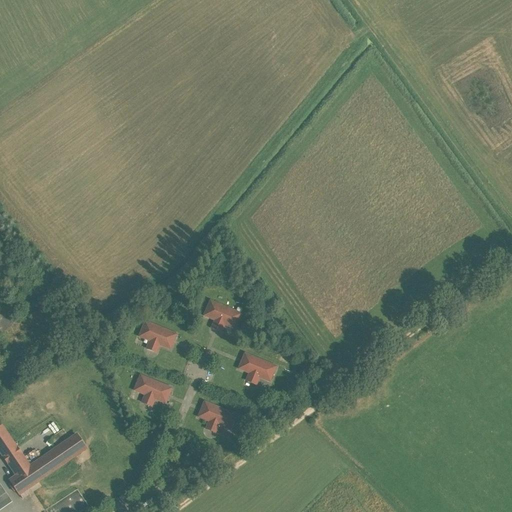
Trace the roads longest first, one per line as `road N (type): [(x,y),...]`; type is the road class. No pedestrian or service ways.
road 1 (track): [(511,257),(178,508)]
road 2 (track): [(349,0),(511,217)]
road 3 (track): [(0,111),(160,0)]
